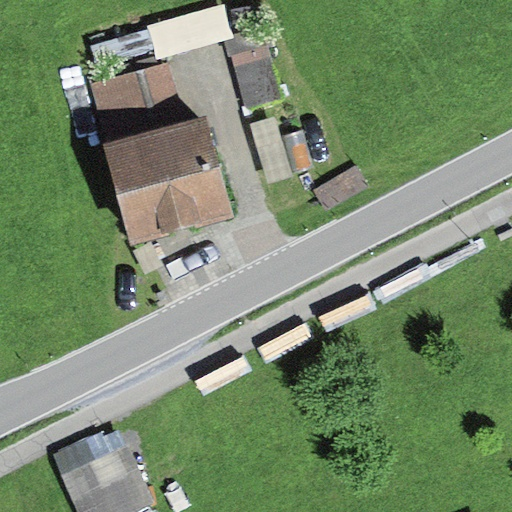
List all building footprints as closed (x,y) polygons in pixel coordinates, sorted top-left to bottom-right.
[(225,6),(151,22),(159,59),(233,43),(225,6)] [(106,84),(158,66),(146,32),(94,50),(106,84)] [(163,75),(92,92),(104,140),(175,123),(163,75)] [(104,140),(92,143),(115,245),(217,222),(194,117),(175,123),(104,140)] [(99,433),(52,454),(78,511),(143,511),(156,506),(122,432),(103,441),(99,433)]
